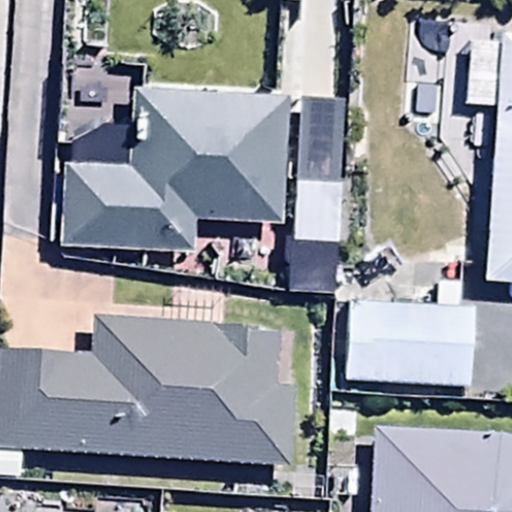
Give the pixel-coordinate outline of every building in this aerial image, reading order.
[(478,299),(511,301),(511,47),(499,46),(499,57),(466,55),(462,119),(489,121),(478,299)] [(281,111),(136,110),(136,145),(66,145),(65,267),(187,268),(187,239),(280,239),(281,111)] [(335,195),(292,194),(287,307),(330,309),(335,195)] [(343,313),(339,395),(467,401),(471,319),(343,313)] [(91,372),(0,368),(0,493),(15,494),(16,473),(285,484),(289,402),(280,401),(282,338),(92,331),(91,372)] [(511,511),(511,457),(370,449),(366,511),(511,511)]
